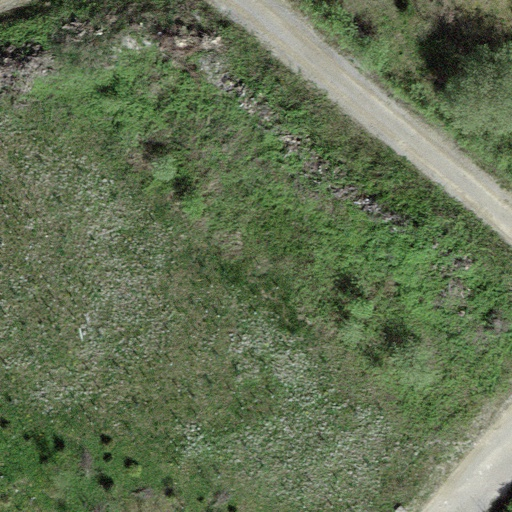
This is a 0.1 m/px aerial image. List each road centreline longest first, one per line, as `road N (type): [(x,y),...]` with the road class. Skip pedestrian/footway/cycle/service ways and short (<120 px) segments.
road 1 (track): [(0,260),(462,507)]
road 2 (track): [(511,219),(241,0)]
